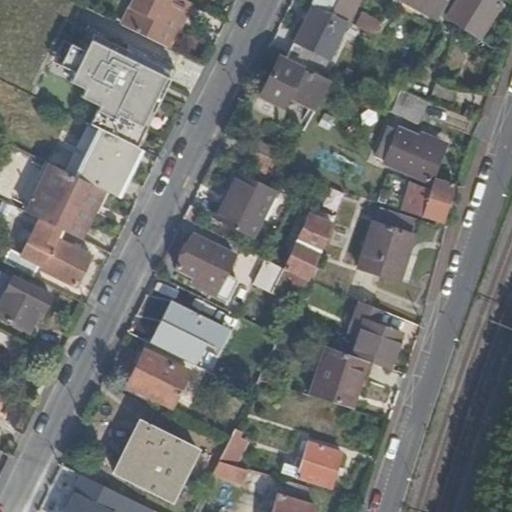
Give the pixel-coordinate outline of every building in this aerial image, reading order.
[(119,0),(119,2),(123,4),(114,23),(161,47),(168,33),(176,18),(181,20),(188,5),(179,0),(119,0)] [(351,0),(309,0),(307,5),(341,22),(351,0)] [(391,0),(431,22),(442,0),(391,0)] [(496,4),(488,0),(452,0),(442,17),(475,38),(496,4)] [(341,22),(307,5),(279,59),(313,76),(341,22)] [(375,24),(357,15),(351,27),(368,36),(375,24)] [(181,20),(176,18),(168,33),(174,36),(181,20)] [(493,23),(483,49),(492,53),(502,27),(493,23)] [(107,52),(84,97),(125,120),(145,130),(169,85),(148,74),(107,52)] [(256,100),(250,113),(268,122),(275,108),(282,94),(296,101),(308,77),(274,60),(255,99),(256,100)] [(396,91),(386,111),(414,123),(422,102),(396,91)] [(290,115),(275,108),(268,122),(283,130),(290,115)] [(96,131),(84,125),(61,172),(72,177),(99,191),(112,197),(136,151),(96,131)] [(393,131),(379,162),(425,181),(437,150),(408,137),(393,131)] [(271,162),(251,152),(243,167),(263,177),(271,162)] [(61,172),(44,163),(19,210),(31,216),(53,228),(74,238),(99,191),(72,177),(61,172)] [(216,206),(207,223),(247,242),(254,229),(264,209),(271,196),(231,176),(216,206)] [(435,222),(446,185),(430,180),(426,190),(406,183),(396,211),(417,217),(435,222)] [(327,224),(305,215),(279,270),(302,282),(327,224)] [(9,254),(0,248),(0,262),(26,276),(32,266),(66,285),(82,255),(49,236),(53,228),(31,216),(9,254)] [(407,238),(369,227),(355,273),(393,285),(407,238)] [(172,269),(189,279),(187,284),(223,301),(232,281),(219,275),(228,257),(188,236),(172,269)] [(268,300),(275,287),(295,297),(302,282),(279,270),(260,261),(247,289),(268,300)] [(0,319),(21,330),(32,311),(37,313),(45,296),(0,273),(0,319)] [(344,303),(337,298),(332,305),(339,309),(344,303)] [(344,332),(354,336),(347,355),(364,361),(385,369),(396,337),(373,328),(378,314),(355,304),(344,332)] [(147,324),(139,341),(189,365),(200,342),(182,333),(179,339),(147,324)] [(275,338),(265,333),(237,388),(247,393),(250,387),(253,381),(254,380),(275,338)] [(347,355),(325,347),(307,398),(348,411),(364,361),(347,355)] [(181,373),(139,353),(123,385),(165,406),(181,373)] [(254,380),(253,381),(250,387),(257,390),(261,383),(254,380)] [(192,450),(134,422),(109,474),(167,502),(192,450)] [(226,435),(221,446),(213,461),(227,466),(239,442),(226,435)] [(327,489),(336,455),(302,443),(294,469),(285,466),(282,475),(327,489)] [(213,461),(213,462),(206,475),(213,477),(237,484),(242,470),(227,466),(213,461)] [(196,511),(213,477),(206,475),(187,511),(196,511)] [(304,488),(280,481),(275,496),(300,504),(304,488)] [(56,511),(59,511),(104,511),(108,505),(68,486),(56,511)] [(273,495),(268,511),(308,511),(310,507),(300,504),(275,496),(273,495)]
